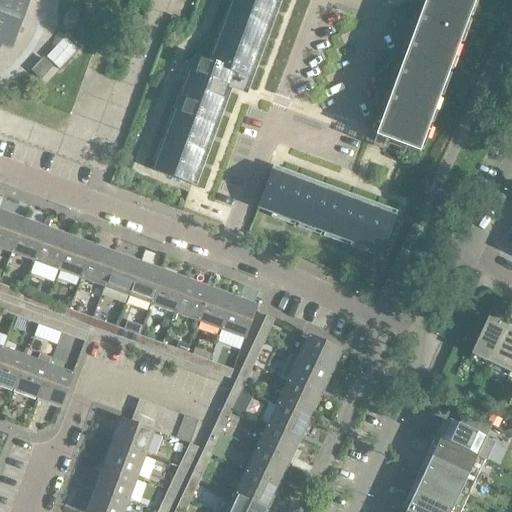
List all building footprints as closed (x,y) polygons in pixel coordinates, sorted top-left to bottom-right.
[(0,0),(0,45),(11,49),(29,0),(0,0)] [(246,79),(266,24),(275,0),(233,0),(236,1),(232,11),(229,10),(223,26),(226,27),(222,37),(219,36),(213,52),(216,53),(212,64),(194,57),(188,74),(191,75),(187,85),(184,84),(179,100),(182,101),(178,111),(175,110),(169,126),(172,127),(168,137),(165,136),(159,152),(162,153),(158,164),(156,163),(153,170),(190,184),(231,73),(246,79)] [(417,153),(473,0),(430,0),(379,139),(417,153)] [(380,254),(387,234),(394,216),(281,175),(279,179),(269,175),(256,209),(258,209),(259,208),(268,211),(267,213),(283,218),(284,215),(294,219),(293,222),(309,228),(310,225),(321,229),(319,232),(335,238),(337,235),(347,239),(346,242),(362,247),(363,244),(373,248),(372,251),(374,252),(375,250),(379,252),(379,254),(380,254)] [(22,220),(0,212),(0,249),(10,253),(22,220)] [(33,262),(45,229),(22,220),(10,253),(33,262)] [(68,237),(45,229),(33,262),(56,270),(68,237)] [(80,279),(92,246),(68,237),(56,270),(80,279)] [(103,287),(115,255),(92,246),(80,279),(103,287)] [(139,263),(115,255),(103,287),(127,296),(139,263)] [(150,305),(162,272),(139,263),(127,296),(150,305)] [(173,313),(185,280),(162,272),(150,305),(173,313)] [(197,322),(209,289),(185,280),(173,313),(197,322)] [(5,286),(2,295),(19,301),(22,293),(5,286)] [(220,330),(232,298),(209,289),(197,322),(220,330)] [(28,295),(25,304),(42,310),(45,301),(28,295)] [(220,330),(243,339),(256,306),(232,298),(220,330)] [(0,300),(0,310),(8,313),(11,305),(0,300)] [(51,304),(48,312),(65,319),(69,310),(51,304)] [(17,307),(13,316),(31,322),(34,313),(17,307)] [(75,312),(72,321),(89,327),(92,318),(75,312)] [(40,316),(37,324),(54,331),(58,322),(40,316)] [(255,339),(263,342),(274,320),(265,316),(255,339)] [(510,327),(491,318),(473,355),(493,364),(510,327)] [(98,321),(95,329),(112,336),(115,327),(98,321)] [(63,324),(60,333),(78,339),(81,331),(63,324)] [(511,369),(511,327),(510,327),(493,364),(511,372),(511,369)] [(122,329),(118,338),(136,344),(139,336),(122,329)] [(339,351),(308,336),(297,358),(329,373),(339,351)] [(145,338),(142,347),(159,353),(162,344),(145,338)] [(252,345),(244,361),(252,365),(260,349),(252,345)] [(168,347),(165,355),(182,362),(185,353),(168,347)] [(0,352),(0,385),(13,390),(25,357),(2,348),(0,352)] [(36,361),(25,357),(13,390),(36,399),(48,366),(51,359),(39,354),(36,361)] [(192,355),(188,364),(206,370),(209,362),(192,355)] [(215,364),(212,372),(229,379),(232,370),(226,368),(229,358),(219,355),(216,364),(215,364)] [(286,381),(318,396),(329,373),(297,358),(286,381)] [(72,374),(71,374),(48,366),(36,399),(60,407),(72,374)] [(241,368),(233,384),(242,388),(249,371),(241,368)] [(276,403),(308,418),(318,396),(286,381),(276,403)] [(230,390),(223,406),(231,410),(239,394),(230,390)] [(138,400),(132,416),(130,422),(141,426),(149,404),(138,400)] [(265,426),(297,441),(308,418),(276,403),(265,426)] [(141,426),(152,431),(160,408),(149,404),(141,426)] [(152,431),(153,431),(163,435),(171,412),(160,408),(152,431)] [(175,439),(183,417),(171,412),(163,435),(175,439)] [(220,413),(212,429),(221,433),(228,417),(220,413)] [(438,439),(476,456),(475,457),(485,461),(493,442),(484,438),(490,427),(463,414),(458,426),(447,421),(438,439)] [(490,415),(486,424),(496,428),(500,420),(490,415)] [(189,444),(197,421),(183,416),(183,417),(175,439),(189,444)] [(153,431),(152,431),(141,426),(130,422),(120,419),(112,442),(144,455),(153,431)] [(255,449),(286,464),(297,441),(265,426),(255,449)] [(209,435),(202,452),(210,455),(218,439),(209,435)] [(475,457),(476,456),(438,439),(430,457),(467,475),(475,457)] [(105,453),(101,464),(104,464),(103,466),(136,478),(144,455),(112,442),(107,454),(105,453)] [(189,444),(181,461),(189,465),(197,448),(189,444)] [(276,486),(286,464),(255,449),(244,471),(276,486)] [(467,475),(430,457),(421,476),(459,493),(467,475)] [(199,458),(191,474),(200,478),(207,462),(199,458)] [(94,490),(127,502),(136,478),(103,466),(94,490)] [(178,467),(170,483),(179,487),(186,471),(178,467)] [(244,471),(234,494),(265,509),(276,486),(244,471)] [(459,493),(421,476),(413,494),(450,511),(459,493)] [(188,480),(181,497),(189,501),(197,484),(188,480)] [(94,490),(86,511),(123,511),(127,502),(94,490)] [(167,490),(160,506),(168,510),(176,494),(167,490)] [(234,494),(225,511),(263,511),(265,509),(234,494)] [(449,511),(450,511),(413,494),(404,511),(449,511)] [(178,503),(173,511),(183,511),(186,507),(178,503)]
